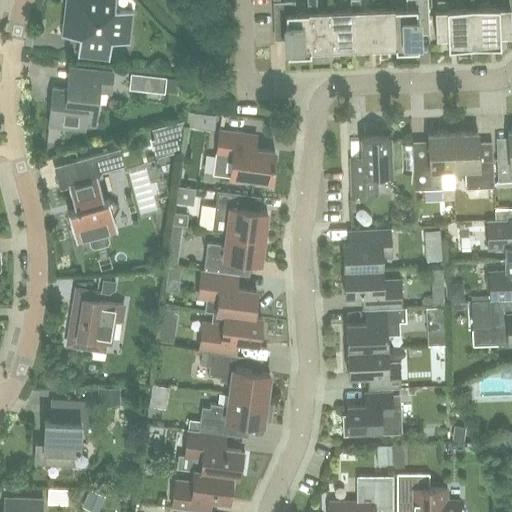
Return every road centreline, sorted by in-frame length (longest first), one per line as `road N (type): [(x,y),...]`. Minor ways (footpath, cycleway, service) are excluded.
road 1 (unclassified): [(266,511),(302,419),(307,343),(299,268),(322,97),(337,86),(492,80),(511,71)]
road 2 (residential): [(15,153),(33,217),(38,285),(27,353),(6,396)]
